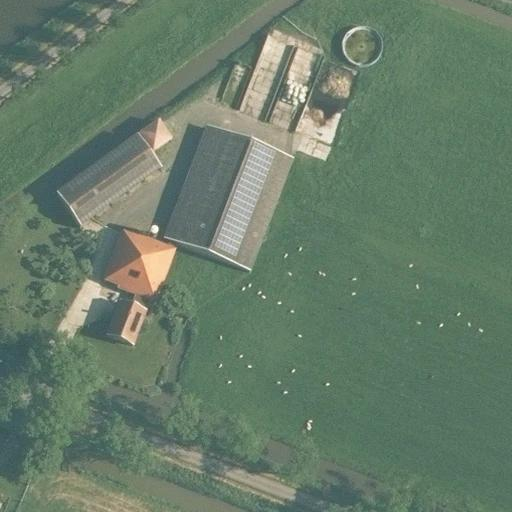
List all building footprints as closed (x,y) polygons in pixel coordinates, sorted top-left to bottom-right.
[(336,47),(369,57),(377,31),(344,20),(336,47)] [(236,105),(290,124),(316,52),(290,42),(291,38),(263,28),(236,105)] [(296,124),(325,135),(351,70),(323,59),(296,124)] [(176,200),(167,224),(163,235),(250,268),(293,155),(206,122),(176,200)] [(82,224),(160,167),(136,134),(58,191),(82,224)] [(173,247),(136,233),(135,236),(120,230),(102,278),(117,284),(116,286),(134,293),(130,303),(119,299),(106,333),(131,343),(149,298),(153,300),(173,247)]
